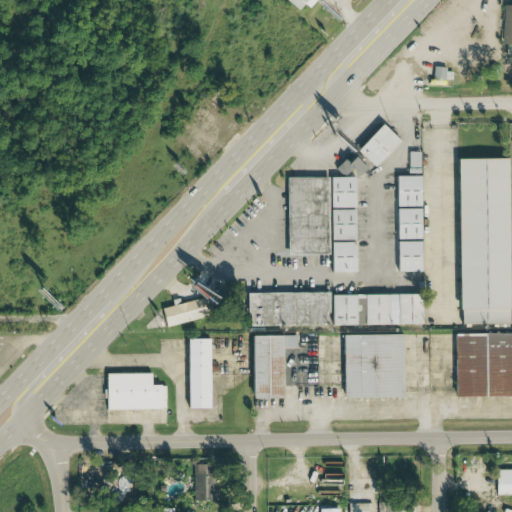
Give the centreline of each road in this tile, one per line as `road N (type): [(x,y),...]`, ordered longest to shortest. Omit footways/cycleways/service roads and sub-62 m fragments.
road 1 (residential): [(52,444),(511,437)]
road 2 (primary): [(362,26),(105,292)]
road 3 (primary): [(0,441),(231,195)]
road 4 (primary): [(292,129),(426,0)]
road 5 (residential): [(511,102),(360,104),(341,88)]
